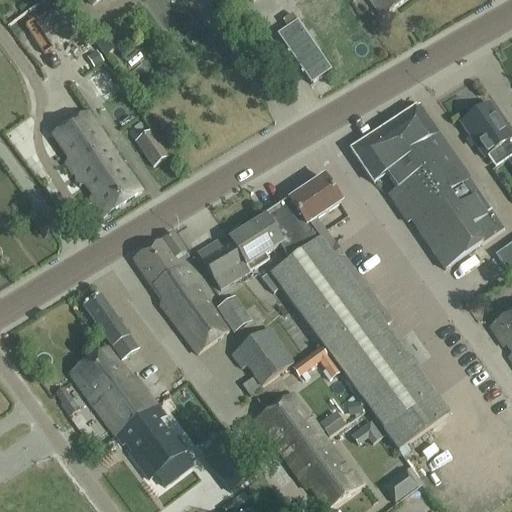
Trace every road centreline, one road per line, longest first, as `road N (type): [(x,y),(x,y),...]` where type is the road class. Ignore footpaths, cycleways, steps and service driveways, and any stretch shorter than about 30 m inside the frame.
road 1 (tertiary): [(0,313),(511,13)]
road 2 (unclassified): [(113,511),(0,361)]
